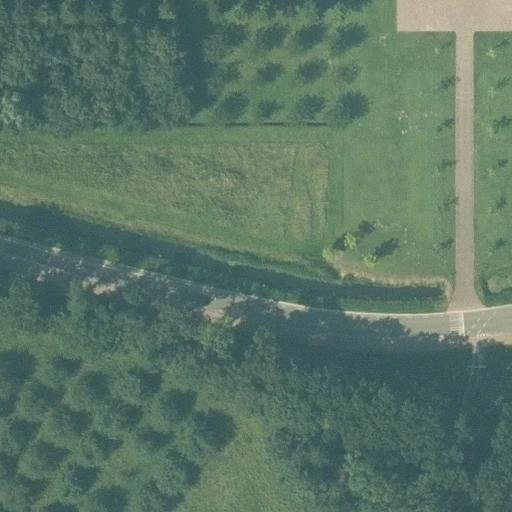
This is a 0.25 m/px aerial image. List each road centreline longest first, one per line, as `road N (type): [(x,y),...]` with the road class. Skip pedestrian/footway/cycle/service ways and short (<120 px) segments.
road 1 (track): [(511,460),(329,382),(0,285)]
road 2 (tertiary): [(471,328),(343,325),(0,246)]
road 3 (track): [(472,346),(470,399),(443,458),(443,511)]
